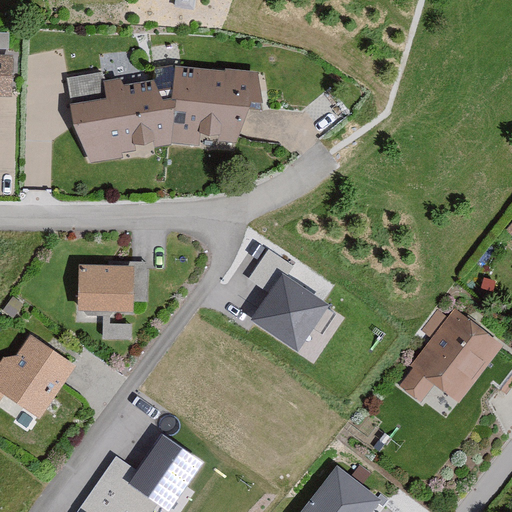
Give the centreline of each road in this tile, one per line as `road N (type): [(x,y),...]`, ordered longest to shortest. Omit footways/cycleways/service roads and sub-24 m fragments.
road 1 (residential): [(223,216),(228,248),(210,283),(37,511)]
road 2 (residential): [(0,213),(223,216)]
